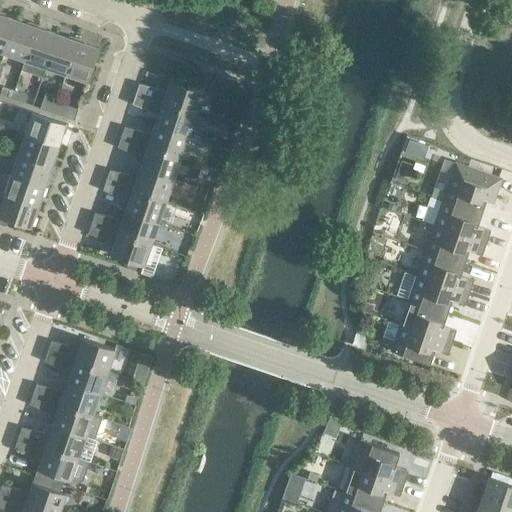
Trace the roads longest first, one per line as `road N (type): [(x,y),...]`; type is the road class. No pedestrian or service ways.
road 1 (residential): [(460,417),(50,280)]
road 2 (residential): [(50,280),(129,45),(116,28),(28,0)]
road 3 (residential): [(511,155),(465,129),(449,106),(450,81),(480,0)]
road 4 (residential): [(460,417),(511,270)]
road 5 (residential): [(0,424),(50,280)]
